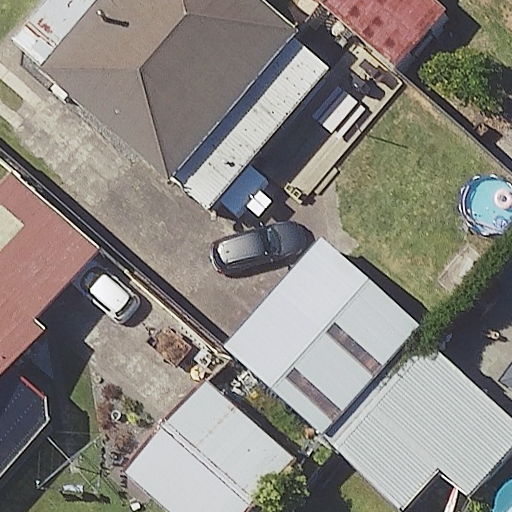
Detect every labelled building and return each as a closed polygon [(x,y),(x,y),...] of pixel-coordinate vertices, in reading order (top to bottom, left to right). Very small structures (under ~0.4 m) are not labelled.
[(47,85),(176,199),(303,57),(238,0),(107,0),(116,8),(47,85)] [(313,0),(400,77),(451,22),(426,0),(313,0)] [(0,405),(53,346),(42,336),(111,259),(16,176),(0,194),(0,405)] [(425,339),(325,251),(231,356),(331,445),(425,339)] [(414,511),(502,411),(434,352),(309,495),(328,511),(414,511)] [(217,381),(130,478),(167,511),(252,511),(302,457),(217,381)] [(511,382),(499,401),(511,409),(511,382)]
